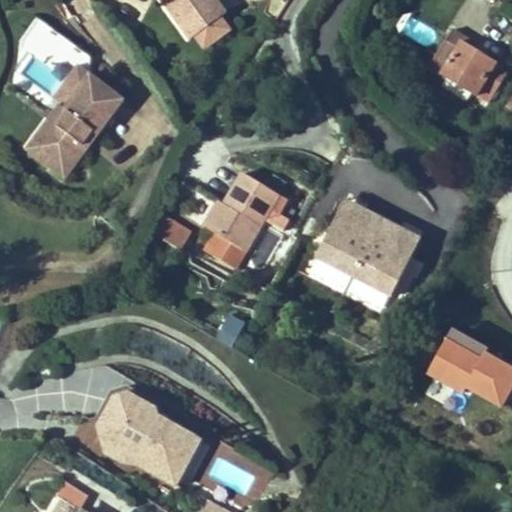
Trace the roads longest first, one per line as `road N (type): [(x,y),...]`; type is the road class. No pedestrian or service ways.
road 1 (unknown): [(346,0),(317,41),(421,162),(428,185),(415,224)]
road 2 (unknown): [(235,146),(301,139),(312,129),(280,32),(295,0)]
